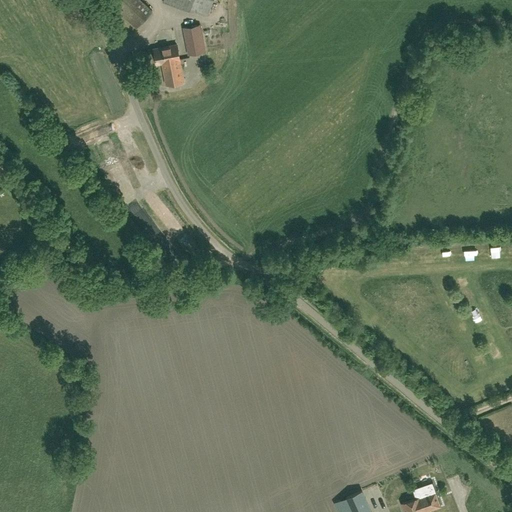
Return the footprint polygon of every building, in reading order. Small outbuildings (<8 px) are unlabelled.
[(107,0),(136,27),(152,10),(141,0),(107,0)] [(190,9),(207,15),(212,0),(163,0),(163,2),(189,11),(190,9)] [(200,24),(184,27),(189,54),(206,51),(200,24)] [(163,63),(167,84),(184,80),(179,59),(180,59),(177,44),(154,49),(157,64),(163,63)] [(148,198),(157,211),(164,206),(155,193),(148,198)] [(165,220),(169,215),(164,212),(160,217),(165,220)] [(429,261),(440,261),(439,250),(428,251),(429,261)] [(468,275),(458,280),(462,289),(472,285),(468,275)] [(500,385),(493,387),(497,396),(503,394),(500,385)] [(338,511),(371,511),(361,490),(334,503),(338,511)] [(424,511),(441,505),(436,492),(419,498),(419,497),(402,503),(405,511),(424,511)]
